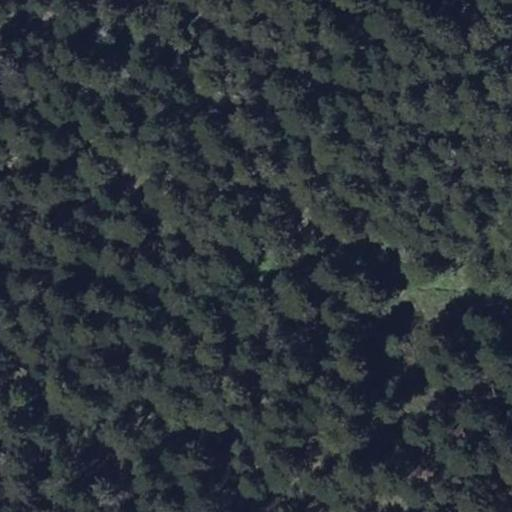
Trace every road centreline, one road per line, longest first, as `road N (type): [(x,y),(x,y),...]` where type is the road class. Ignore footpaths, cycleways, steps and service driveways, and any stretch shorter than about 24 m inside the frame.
road 1 (track): [(135,1),(239,151),(290,203),(366,260),(417,322),(435,372),(435,511)]
road 2 (track): [(188,511),(214,390),(201,331),(165,303),(0,260)]
